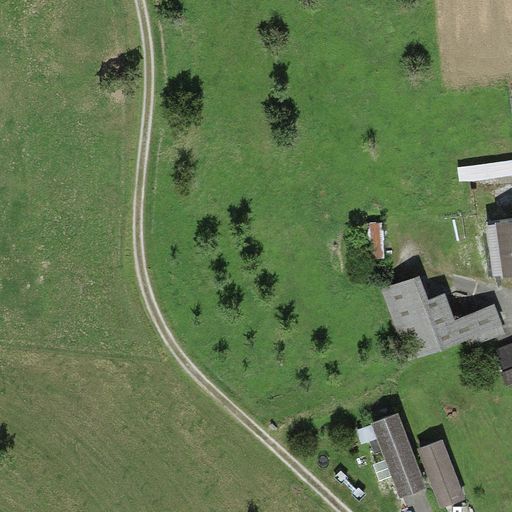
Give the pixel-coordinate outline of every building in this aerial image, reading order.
[(511,158),(462,168),(464,180),(511,171),(511,158)] [(499,240),(503,270),(511,269),(511,212),(496,215),(499,240)] [(381,285),(409,356),(468,332),(472,341),(505,328),(502,320),(504,319),(495,296),(456,311),(446,286),(428,293),(419,270),(381,285)] [(511,342),(495,349),(508,381),(511,379),(511,342)] [(397,406),(371,416),(400,491),(426,481),(397,406)] [(442,434),(418,443),(441,502),(465,493),(442,434)]
